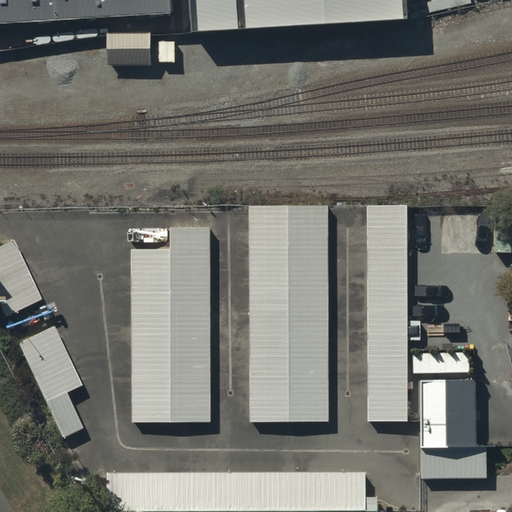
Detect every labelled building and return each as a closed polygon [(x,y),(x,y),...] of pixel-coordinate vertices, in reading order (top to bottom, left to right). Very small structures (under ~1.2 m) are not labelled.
[(123,17),(171,14),(170,0),(0,0),(0,23),(55,21),(123,17)] [(192,0),(195,36),(404,23),(411,22),(409,0),(192,0)] [(109,34),(109,66),(153,66),(152,33),(109,34)] [(409,206),(369,206),(369,422),(409,422),(409,206)] [(329,207),(251,207),(252,423),(330,422),(329,207)] [(511,222),(496,223),(496,253),(511,253),(511,222)] [(211,422),(211,229),(172,229),(172,251),(134,251),(134,422),(211,422)] [(12,242),(0,247),(0,302),(7,316),(40,300),(12,242)] [(53,327),(19,345),(63,438),(83,428),(66,394),(81,386),(53,327)] [(470,353),(415,353),(414,373),(470,373),(470,353)] [(477,381),(422,382),(423,447),(478,447),(477,381)] [(368,475),(108,477),(108,511),(378,511),(379,500),(368,500),(368,475)]
